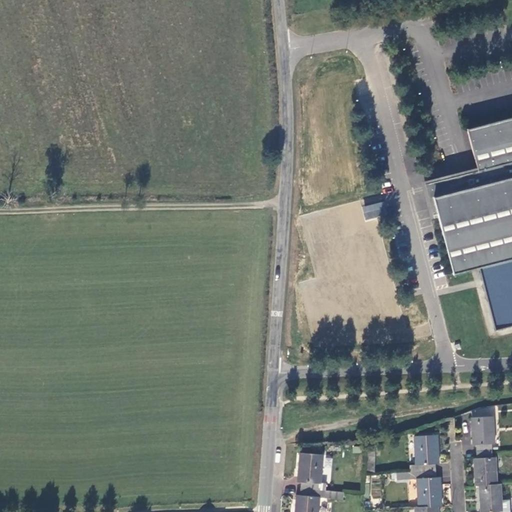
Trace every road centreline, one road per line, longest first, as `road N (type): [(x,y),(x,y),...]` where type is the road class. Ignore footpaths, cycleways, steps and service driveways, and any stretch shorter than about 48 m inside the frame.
road 1 (tertiary): [(273,372),(287,116),(278,0)]
road 2 (track): [(0,213),(284,204)]
road 3 (residential): [(511,365),(273,372)]
road 4 (tertiary): [(263,511),(273,372)]
